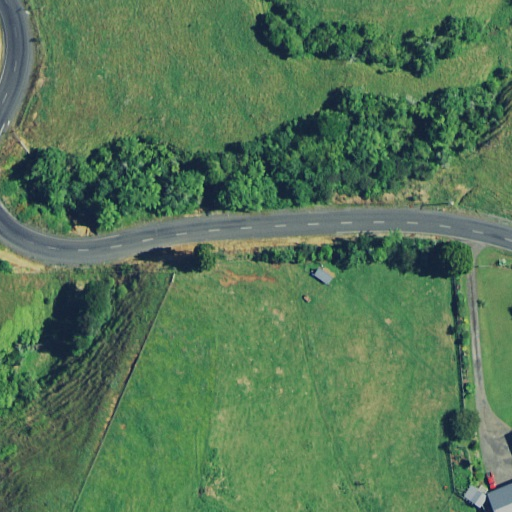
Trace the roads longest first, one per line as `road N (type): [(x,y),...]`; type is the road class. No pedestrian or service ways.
road 1 (unclassified): [(0,222),(52,248),(271,220),(403,219),(511,238)]
road 2 (unclassified): [(2,0),(19,45),(18,82),(0,128)]
